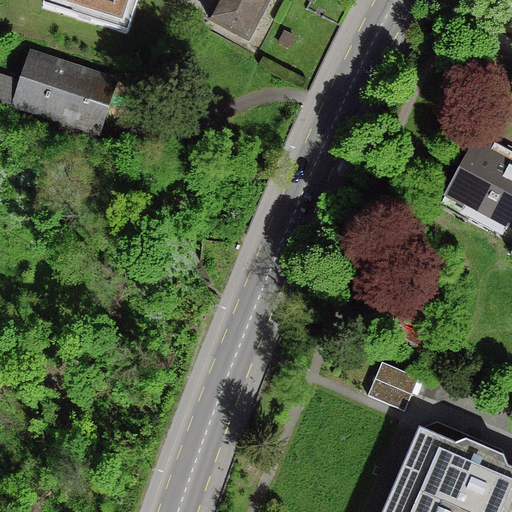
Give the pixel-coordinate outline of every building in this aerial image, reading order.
[(46,0),(132,26),(140,0),(46,0)] [(218,0),(207,21),(245,41),(266,0),(305,0),(310,2),(310,0),(218,0)] [(0,97),(94,128),(108,86),(30,60),(22,84),(0,76),(0,97)] [(503,154),(475,138),(443,197),(469,211),(466,217),(491,231),(495,222),(511,231),(511,170),(508,169),(511,163),(508,161),(510,158),(503,154)] [(200,241),(197,261),(210,286),(236,245),(200,241)] [(379,364),(365,397),(402,412),(416,379),(379,364)] [(380,511),(511,511),(511,469),(505,467),(501,457),(463,441),(453,444),(416,428),(380,511)]
